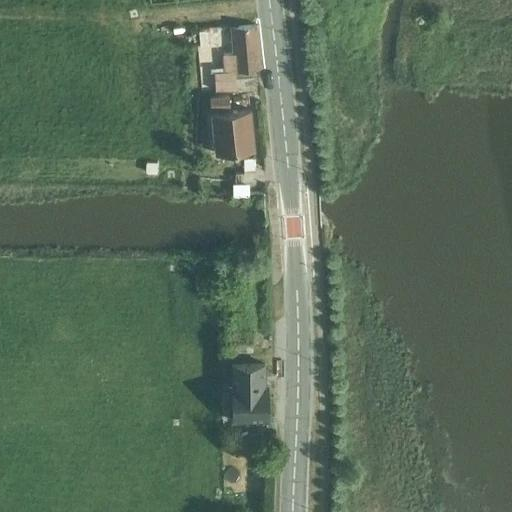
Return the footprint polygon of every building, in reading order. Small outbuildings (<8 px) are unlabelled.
[(259,68),(256,24),(232,27),(234,53),(223,53),(225,71),(215,71),(215,90),(236,89),(235,70),(259,68)] [(209,28),(200,29),(201,46),(211,45),(209,28)] [(221,96),(213,96),(213,99),(213,103),(214,106),(222,106),(230,105),(230,101),(229,98),(229,95),(221,96)] [(225,111),(212,112),(213,122),(214,133),(215,142),(216,153),(231,152),(245,150),(254,149),(253,138),(252,129),(251,118),(250,109),(236,110),(225,111)] [(142,156),(141,170),(155,171),(156,157),(142,156)] [(245,167),(255,167),(255,157),(245,157),(245,167)] [(254,350),(253,329),(231,330),(231,350),(254,350)] [(232,363),(233,420),(267,420),(267,384),(265,384),(265,363),(232,363)]
